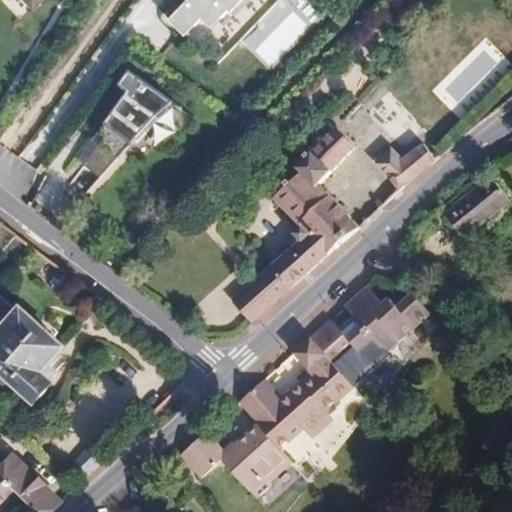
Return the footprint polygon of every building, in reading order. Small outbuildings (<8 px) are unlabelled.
[(178,0),(164,15),(181,31),(198,13),(207,22),(225,3),(234,11),(244,0),(178,0)] [(167,98),(146,79),(101,127),(106,132),(83,158),(98,172),(167,98)] [(255,322),(361,227),(319,184),(355,146),(337,128),(299,166),(304,172),(276,198),(303,225),(295,232),(302,240),(234,299),(255,322)] [(400,190),(438,159),(425,143),(404,157),(392,146),(376,163),(388,175),(400,190)] [(511,199),(493,176),(446,213),(465,237),(511,199)] [(387,353),(433,312),(416,293),(401,306),(392,297),(386,303),(370,287),(347,308),(357,319),(351,325),(343,332),(332,321),(314,337),(356,386),(366,376),(364,368),(353,356),(352,357),(347,352),(355,345),(360,350),(375,338),(387,353)] [(0,367),(37,401),(54,383),(43,372),(56,358),(66,347),(23,309),(20,312),(0,294),(0,367)] [(327,409),(356,386),(314,337),(298,351),(317,374),(300,388),(281,404),(261,385),(240,403),(259,424),(281,448),(305,428),(327,409)] [(313,438),(336,420),(327,409),(305,428),(313,438)] [(223,460),(257,499),(274,484),(272,482),(267,476),(289,456),(281,448),(259,424),(243,438),(228,451),(221,457),(203,436),(182,455),(203,478),(223,460)] [(209,431),(203,436),(221,457),(228,451),(209,431)] [(70,467),(83,479),(104,460),(90,447),(70,467)] [(1,467),(0,468),(0,475),(3,476),(17,490),(40,511),(52,511),(55,509),(63,501),(46,484),(46,483),(34,472),(34,473),(14,454),(1,467)] [(294,462),(289,456),(267,476),(272,482),(294,462)] [(0,506),(17,490),(3,476),(0,475),(0,506)] [(280,492),(274,484),(257,499),(263,506),(280,492)]
